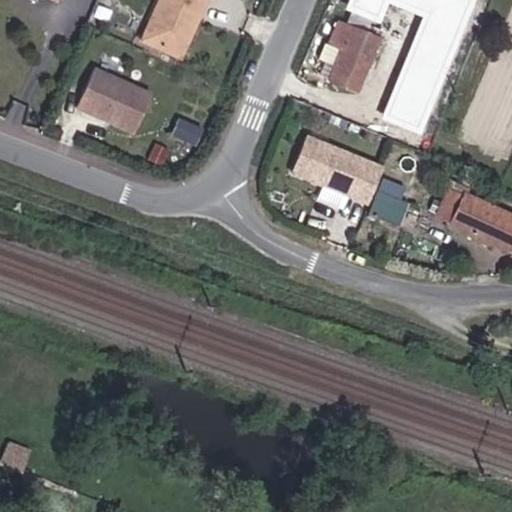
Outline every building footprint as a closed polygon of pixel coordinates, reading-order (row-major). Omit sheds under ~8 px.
[(50,0),(49,5),(67,11),(70,2),(64,0),(50,0)] [(214,32),(209,31),(221,0),(178,0),(159,47),(200,65),(214,32)] [(353,69),(383,82),(402,37),(359,18),(349,39),(363,46),(355,66),(353,69)] [(335,58),(355,66),(363,46),(349,39),(344,37),(335,58)] [(162,99),(105,73),(87,112),(145,137),(162,99)] [(415,109),(407,125),(449,145),(457,128),(415,109)] [(377,202),(391,167),(315,137),(301,171),(377,202)] [(428,207),(467,224),(478,195),(461,187),(463,180),(444,171),(428,207)] [(386,192),(378,213),(403,223),(412,203),(386,192)] [(511,209),(478,195),(467,224),(464,230),(511,251),(511,209)]
